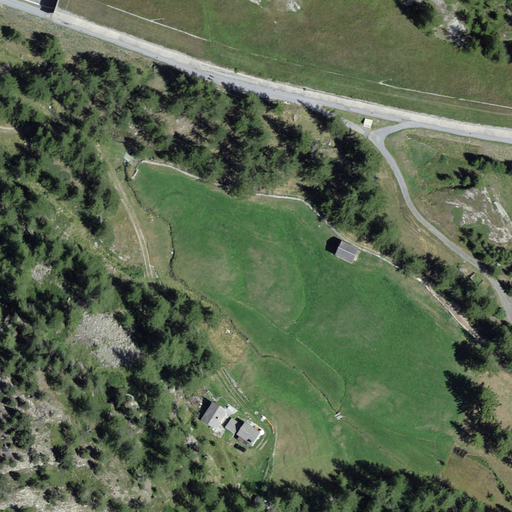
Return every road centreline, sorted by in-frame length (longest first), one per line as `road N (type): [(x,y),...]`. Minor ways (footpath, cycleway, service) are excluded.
road 1 (residential): [(511,137),(241,85),(3,0)]
road 2 (primary): [(53,0),(211,50),(511,117)]
road 3 (track): [(420,121),(372,137),(415,213),(486,272),(511,318)]
road 4 (track): [(92,142),(143,242),(152,290)]
